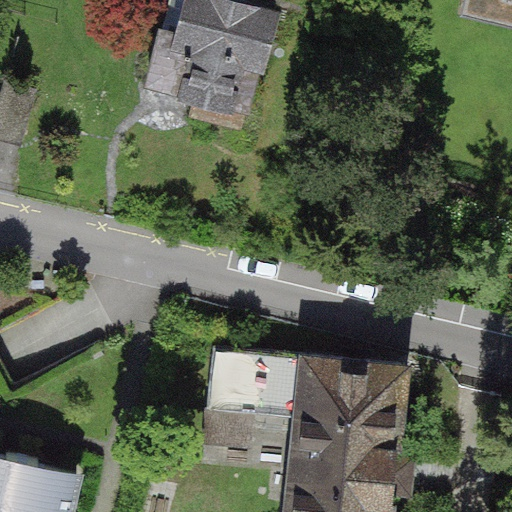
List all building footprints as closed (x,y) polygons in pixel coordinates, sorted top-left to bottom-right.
[(281,11),(244,0),(175,0),(159,57),(258,87),(281,11)] [(511,0),(470,0),(467,15),(511,25),(511,0)] [(37,90),(8,83),(0,112),(0,136),(23,143),(37,90)] [(385,511),(403,370),(214,347),(201,455),(275,464),(269,511),(385,511)] [(0,511),(75,511),(85,467),(0,448),(0,511)]
